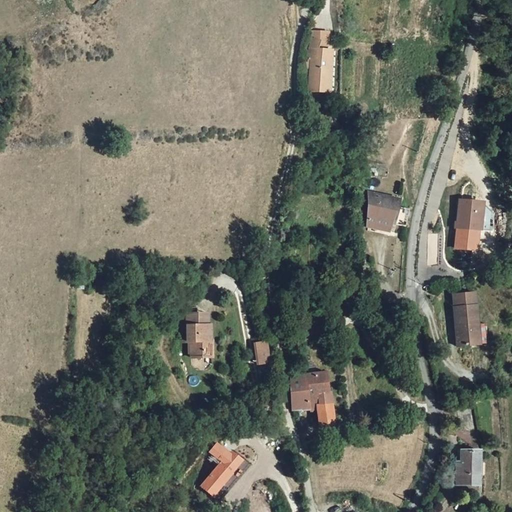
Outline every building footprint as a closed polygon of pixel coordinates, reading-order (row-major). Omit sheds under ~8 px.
[(317,36),(316,44),(326,46),(324,55),(331,55),(333,46),(334,36),(317,36)] [(324,55),(326,46),(316,44),(313,62),(316,63),(315,96),(332,95),(333,55),(331,55),(324,55)] [(408,209),(399,208),(401,199),(373,194),(373,226),(393,231),(395,223),(405,225),(408,209)] [(480,203),(458,201),(456,224),(456,229),(454,249),(476,251),(480,203)] [(453,296),(454,308),(475,307),(474,295),(453,296)] [(453,309),(456,346),(485,343),(485,337),(487,337),(486,324),(478,325),(476,306),(475,307),(454,308),(453,309)] [(214,341),(208,340),(208,318),(199,319),(199,314),(187,315),(187,341),(191,341),(191,356),(207,356),(207,351),(214,350),(214,341)] [(267,343),(254,344),(255,361),(268,360),(267,343)] [(319,411),(322,406),(323,398),(333,397),(332,390),(325,390),(325,374),(293,376),(295,409),(319,411)] [(323,398),(322,406),(333,405),(333,397),(323,398)] [(335,430),(333,405),(322,406),(319,411),(320,432),(335,430)] [(335,430),(320,432),(320,440),(335,438),(335,430)] [(212,494),(241,460),(231,451),(228,454),(219,447),(212,454),(222,462),(202,485),(212,494)] [(478,485),(478,451),(460,451),(460,463),(456,463),(455,484),(478,485)]
